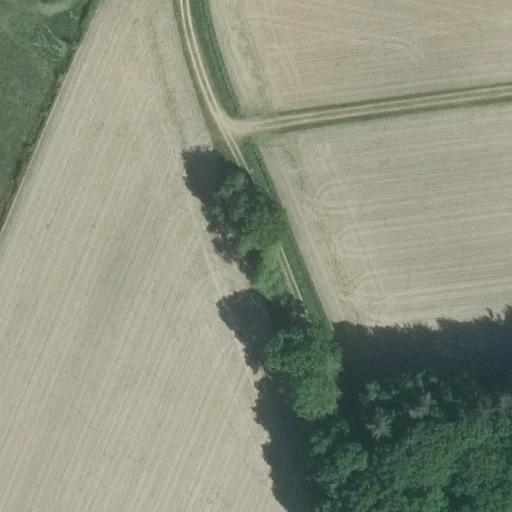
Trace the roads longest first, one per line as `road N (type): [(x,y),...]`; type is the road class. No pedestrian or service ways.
road 1 (track): [(184,0),(196,60),(227,134),(346,408),(401,511)]
road 2 (track): [(227,134),(511,91)]
